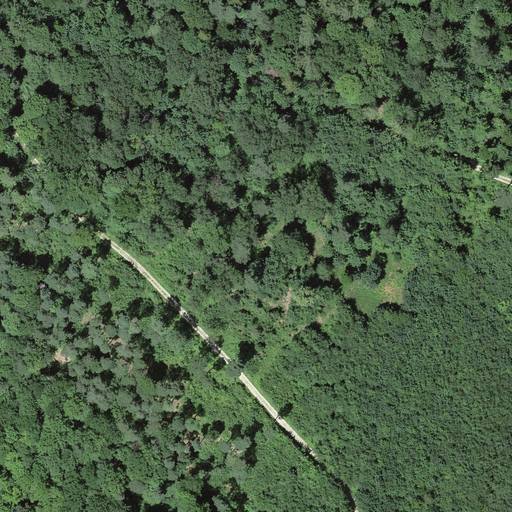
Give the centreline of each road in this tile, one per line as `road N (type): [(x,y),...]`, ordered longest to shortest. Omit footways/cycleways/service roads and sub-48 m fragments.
road 1 (track): [(355,511),(333,475),(171,299),(81,217),(0,115)]
road 2 (track): [(23,0),(235,67),(511,179)]
